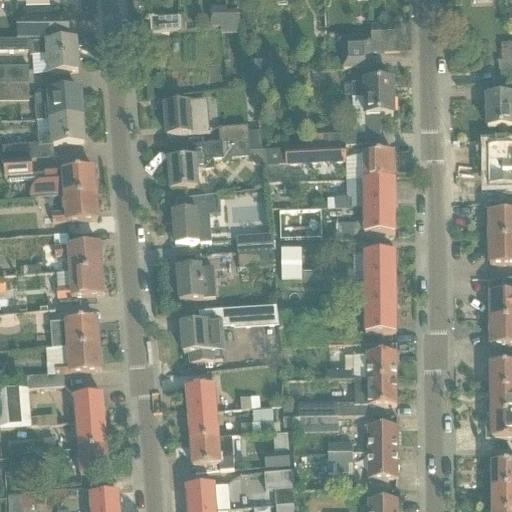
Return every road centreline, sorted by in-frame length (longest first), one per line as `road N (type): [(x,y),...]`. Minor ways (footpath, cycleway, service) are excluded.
road 1 (residential): [(152,511),(111,0)]
road 2 (residential): [(435,511),(427,0)]
